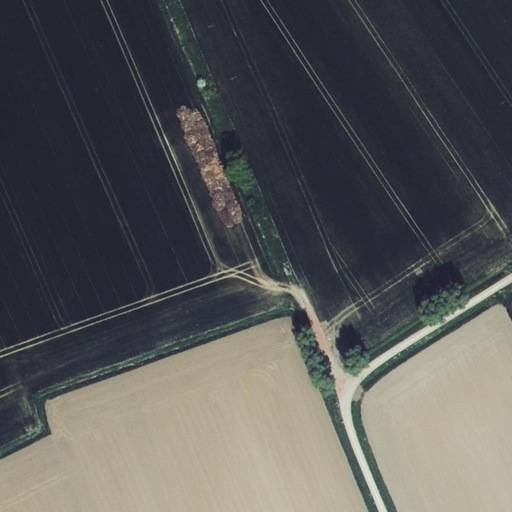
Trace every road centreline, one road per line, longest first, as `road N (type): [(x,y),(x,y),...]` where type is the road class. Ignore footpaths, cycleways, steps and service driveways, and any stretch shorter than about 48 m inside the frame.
road 1 (unclassified): [(361,373),(511,278)]
road 2 (track): [(384,511),(347,407),(361,373)]
